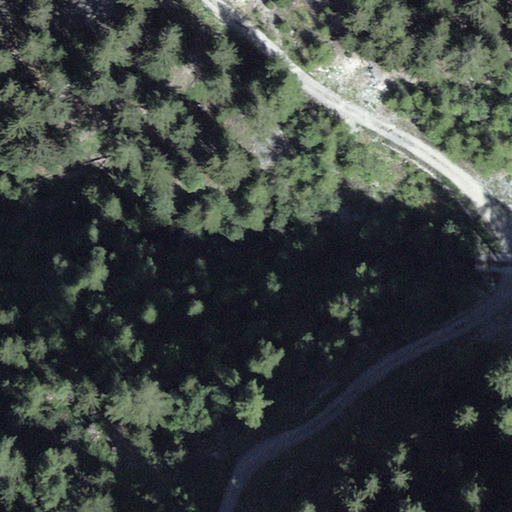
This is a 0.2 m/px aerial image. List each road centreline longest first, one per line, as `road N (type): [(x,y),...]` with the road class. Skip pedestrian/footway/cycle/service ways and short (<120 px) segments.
road 1 (track): [(215,0),(311,86),(451,168),(511,243)]
road 2 (track): [(511,302),(403,351),(324,420),(249,459),(229,511)]
